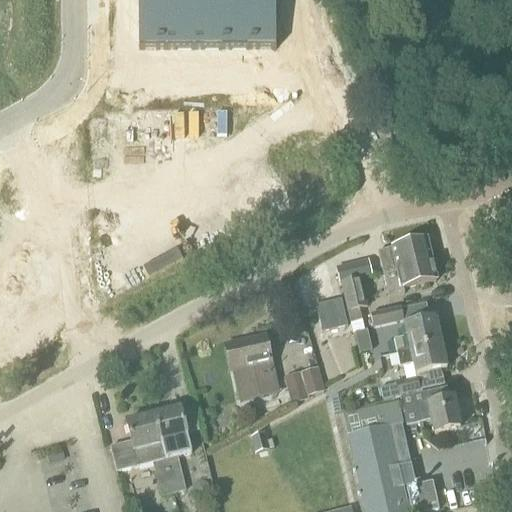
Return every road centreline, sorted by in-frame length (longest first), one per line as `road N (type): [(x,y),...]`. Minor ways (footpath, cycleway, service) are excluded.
road 1 (unclassified): [(0,416),(385,216)]
road 2 (unclassified): [(385,216),(318,43),(314,0)]
road 3 (residential): [(446,205),(485,388)]
road 4 (unclassified): [(72,0),(73,79),(0,120)]
